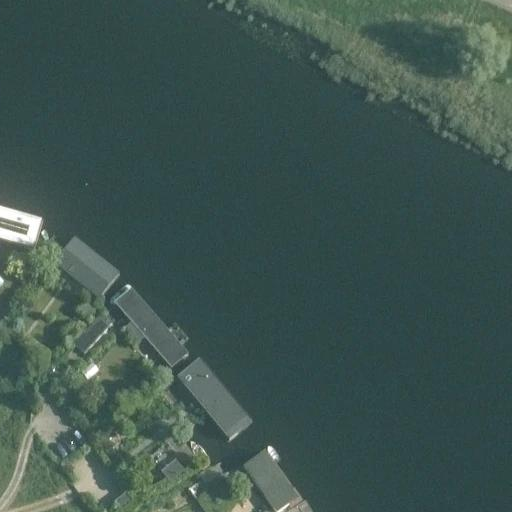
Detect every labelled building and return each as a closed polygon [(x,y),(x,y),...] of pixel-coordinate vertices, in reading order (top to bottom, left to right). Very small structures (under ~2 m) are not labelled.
[(0,242),(34,252),(41,229),(0,217),(0,242)] [(99,304),(121,276),(75,239),(53,267),(99,304)] [(170,370),(188,355),(134,292),(116,308),(170,370)] [(102,316),(73,348),(83,357),(112,327),(102,316)] [(226,440),(248,421),(198,362),(176,380),(226,440)] [(278,511),(282,511),(302,498),(268,450),(245,466),(278,511)]
